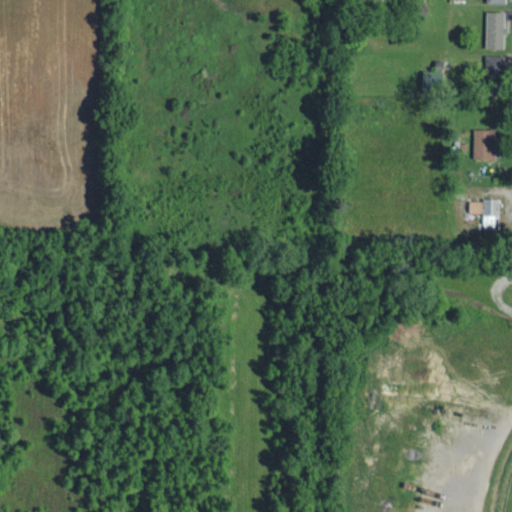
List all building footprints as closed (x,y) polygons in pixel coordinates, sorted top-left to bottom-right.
[(485,45),(503,45),(503,32),(505,32),(505,9),(485,9),(485,45)] [(506,53),(485,53),(484,78),(506,79),(506,53)] [(442,86),(441,68),(421,69),(421,87),(442,86)] [(473,156),(495,157),(495,127),(473,127),(473,156)] [(469,210),(483,211),(483,221),(494,221),(494,213),(500,213),(500,197),(469,197),(469,210)]
